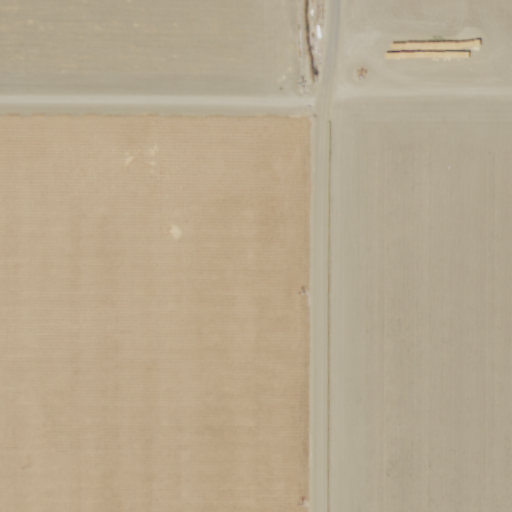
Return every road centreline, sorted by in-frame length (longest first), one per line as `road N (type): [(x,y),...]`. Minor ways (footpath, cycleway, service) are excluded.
road 1 (residential): [(511,89),(0,87)]
road 2 (residential): [(325,511),(323,0)]
